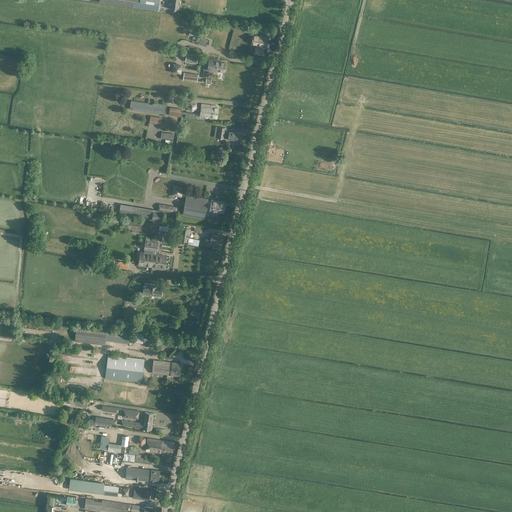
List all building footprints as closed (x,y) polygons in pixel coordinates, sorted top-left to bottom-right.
[(159,10),(159,0),(99,0),(99,2),(139,7),(159,10)] [(180,1),(176,0),(175,0),(175,3),(171,2),(171,3),(169,2),(169,5),(171,5),(170,8),(178,10),(180,1)] [(258,26),(248,24),(247,32),(257,33),(258,26)] [(263,46),(267,46),(268,36),(263,36),(263,35),(260,35),(253,34),(251,44),(256,45),(256,46),(255,46),(254,54),(263,55),(264,47),(263,47),(263,46)] [(201,36),(199,45),(206,47),(208,38),(201,36)] [(185,61),(197,63),(198,55),(186,54),(185,61)] [(207,70),(224,73),(226,62),(221,61),(221,60),(209,58),(207,70)] [(174,64),(173,71),(180,72),(181,65),(174,64)] [(183,80),(197,82),(198,74),(184,72),(183,80)] [(131,101),(130,109),(164,114),(165,105),(152,103),(152,104),(147,104),(147,103),(131,101)] [(191,111),(197,109),(196,102),(190,101),(187,106),(191,111)] [(216,118),(216,116),(218,106),(201,103),(199,116),(216,118)] [(225,127),(216,126),(214,137),(223,138),(225,127)] [(240,141),(241,133),(229,131),(228,139),(240,141)] [(171,195),(181,197),(183,187),(173,185),(171,195)] [(182,214),(204,218),(206,208),(209,209),(209,210),(218,212),(219,212),(224,212),(226,202),(211,199),(211,201),(207,200),(208,199),(186,195),(182,214)] [(120,212),(162,220),(164,212),(121,204),(120,212)] [(159,204),(158,210),(172,212),(173,206),(159,204)] [(123,228),(150,232),(151,222),(124,219),(123,228)] [(179,240),(188,242),(190,228),(181,226),(179,240)] [(210,237),(207,236),(206,240),(218,242),(219,234),(211,233),(210,237)] [(153,251),(153,254),(151,266),(157,267),(157,268),(160,269),(161,268),(165,268),(167,255),(156,254),(157,251),(158,242),(151,241),(150,250),(153,251)] [(138,265),(151,266),(153,254),(140,252),(138,265)] [(144,285),(143,294),(161,296),(162,287),(157,287),(157,286),(149,285),(149,286),(144,285)] [(76,326),(74,342),(105,345),(105,339),(127,342),(127,340),(132,341),(134,332),(106,329),(76,326)] [(108,355),(105,377),(142,381),(144,359),(108,355)] [(153,360),(152,373),(179,375),(181,363),(153,360)] [(122,416),(138,419),(139,411),(123,409),(122,416)] [(152,422),(153,413),(145,412),(143,424),(123,421),(122,425),(142,428),(151,430),(151,429),(152,429),(153,422),(152,422)] [(116,424),(117,419),(96,416),(96,417),(92,417),(91,424),(95,424),(112,427),(112,424),(116,424)] [(100,449),(106,450),(108,436),(101,435),(100,449)] [(127,445),(128,436),(122,435),(120,452),(137,454),(138,449),(137,447),(127,445)] [(173,442),(162,441),(147,438),(145,451),(156,452),(156,453),(171,455),(173,442)] [(108,451),(119,453),(120,444),(109,443),(108,451)] [(152,459),(134,456),(134,461),(158,464),(158,460),(152,459)] [(159,470),(126,467),(125,479),(158,482),(159,470)] [(103,493),(104,483),(70,479),(69,489),(103,493)] [(119,486),(104,484),(103,494),(118,496),(119,486)] [(134,487),(133,498),(149,500),(150,490),(134,487)] [(118,511),(127,511),(128,510),(131,510),(131,511),(141,511),(142,506),(102,500),(102,501),(94,500),(94,498),(86,497),(84,509),(100,511),(101,509),(118,511)]
